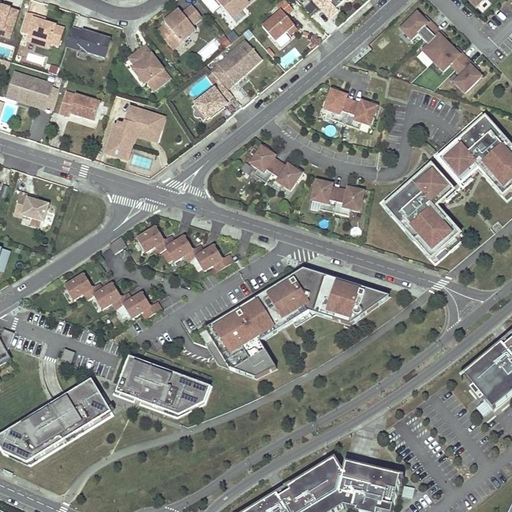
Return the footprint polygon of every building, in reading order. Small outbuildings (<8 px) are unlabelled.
[(201,0),(212,12),(219,6),(214,0),(201,0)] [(215,0),(232,19),(254,0),(215,0)] [(297,30),(286,17),(293,10),(284,0),(282,0),(281,2),(276,6),(281,12),(263,27),(275,42),(287,33),(290,36),(297,30)] [(347,3),(351,0),(315,0),(314,1),(329,19),(338,12),(336,9),(345,1),(347,3)] [(484,0),(466,0),(476,9),(484,0)] [(310,16),(317,10),(311,2),(304,8),(310,16)] [(0,27),(13,32),(19,12),(0,6),(0,27)] [(190,36),(185,30),(191,25),(193,27),(202,19),(192,6),(182,14),(179,10),(170,18),(173,22),(168,26),(167,24),(157,32),(173,50),(190,36)] [(26,14),(20,33),(29,36),(38,39),(36,45),(49,48),(51,44),(59,46),(64,29),(44,23),(35,20),(36,17),(26,14)] [(424,41),(436,29),(430,23),(428,25),(423,20),(418,14),(401,31),(412,42),(418,35),(424,41)] [(168,26),(173,22),(170,18),(165,22),(167,24),(168,26)] [(193,27),(191,25),(185,30),(190,36),(196,31),(193,27)] [(110,41),(72,29),(67,47),(78,51),(79,46),(89,49),(88,54),(104,59),(110,41)] [(456,71),(468,60),(462,54),(460,56),(454,51),(445,41),(440,36),(442,34),(436,29),(424,41),(429,46),(423,52),(433,63),(444,73),(451,66),(456,71)] [(36,45),(38,39),(29,36),(28,42),(36,45)] [(203,59),(218,51),(213,42),(198,50),(203,59)] [(234,84),(262,60),(246,42),(211,72),(222,85),(228,91),(235,84),(234,84)] [(169,79),(145,48),(130,59),(154,91),(169,79)] [(10,63),(3,60),(0,68),(8,71),(10,63)] [(474,66),(468,60),(456,71),(462,77),(455,84),(465,95),(482,78),(477,73),(471,68),(474,66)] [(56,76),(59,68),(51,65),(48,73),(56,76)] [(46,110),(53,86),(15,74),(7,98),(18,101),(19,97),(37,103),(36,107),(46,110)] [(226,106),(225,104),(233,97),(228,91),(222,85),(215,91),(215,90),(196,105),(196,106),(207,120),(226,106)] [(341,97),(339,96),(340,94),(341,91),(333,88),(325,111),(334,114),(332,121),(335,122),(343,98),(341,97)] [(95,122),(101,104),(66,93),(60,114),(69,117),(70,114),(95,122)] [(19,97),(18,101),(36,107),(37,103),(19,97)] [(347,99),(343,98),(335,122),(345,126),(354,102),(347,99)] [(370,127),(379,105),(371,102),(370,104),(369,107),(367,106),(361,104),(354,102),(345,126),(359,131),(361,124),(370,127)] [(0,120),(11,124),(17,107),(6,103),(0,120)] [(203,123),(207,120),(196,106),(192,109),(203,123)] [(157,143),(165,119),(130,108),(125,125),(119,123),(119,124),(118,126),(115,125),(106,155),(127,162),(135,137),(157,143)] [(37,110),(33,136),(44,138),(48,112),(37,110)] [(332,121),(334,114),(325,111),(322,117),(332,121)] [(511,196),(511,149),(482,116),(436,156),(461,184),(469,176),(472,179),(481,171),(486,167),(487,169),(490,172),(485,176),(507,201),(511,196)] [(368,134),(370,127),(361,124),(359,131),(368,134)] [(267,185),(282,163),(275,159),(272,156),(268,154),(270,152),(271,150),(264,145),(251,165),(259,170),(255,176),(267,185)] [(131,164),(150,169),(152,158),(133,154),(131,164)] [(291,192),(304,172),(298,168),(296,170),(295,172),(292,170),(288,167),(282,163),(267,185),(279,192),(283,186),(291,192)] [(433,214),(438,210),(447,202),(444,199),(453,191),(428,163),(382,204),(436,264),(464,239),(442,214),(437,219),(435,216),(434,216),(433,214)] [(255,176),(259,170),(251,165),(247,171),(255,176)] [(485,176),(490,172),(487,169),(486,167),(481,171),(485,176)] [(463,187),(472,179),(469,176),(461,184),(463,187)] [(341,189),(333,187),(329,186),(325,185),(325,183),(326,181),(318,179),(312,202),(322,204),(321,211),(335,214),(341,189)] [(287,198),(291,192),(283,186),(279,192),(287,198)] [(360,213),(365,189),(357,188),(357,190),(356,192),(352,192),(348,191),(341,189),(335,214),(349,217),(350,210),(360,213)] [(447,202),(455,194),(453,191),(444,199),(447,202)] [(34,202),(29,200),(30,197),(21,194),(14,216),(23,219),(23,217),(43,223),(49,206),(37,203),(34,202)] [(321,211),(322,204),(312,202),(311,209),(321,211)] [(358,219),(360,213),(350,210),(349,217),(358,219)] [(437,219),(442,214),(438,210),(433,214),(434,216),(435,216),(437,219)] [(175,244),(171,237),(165,241),(156,228),(137,240),(146,253),(157,247),(161,253),(167,249),(175,244)] [(175,244),(167,249),(176,263),(187,256),(191,262),(197,259),(197,258),(205,253),(201,246),(195,250),(186,237),(175,244)] [(112,245),(110,246),(116,254),(123,249),(126,247),(121,239),(112,245)] [(197,258),(197,259),(205,272),(209,270),(215,267),(219,273),(233,264),(229,257),(224,260),(216,247),(205,253),(197,258)] [(0,267),(5,269),(10,253),(0,249),(0,267)] [(196,273),(201,271),(196,260),(191,263),(196,273)] [(292,323),(304,316),(309,312),(310,308),(334,315),(332,320),(350,326),(364,316),(381,295),(365,290),(364,294),(352,290),(353,286),(344,284),(343,287),(316,279),(317,275),(303,271),(296,275),(294,282),(283,289),(280,285),(277,287),(272,290),(275,294),(262,302),(228,323),(226,320),(212,328),(216,334),(209,338),(216,348),(229,370),(235,372),(247,365),(256,380),(276,370),(266,355),(262,357),(255,346),(259,343),(256,338),(289,317),(292,323)] [(294,282),(296,275),(286,282),(280,285),(283,289),(294,282)] [(344,284),(317,275),(316,279),(343,287),(344,284)] [(85,276),(66,287),(75,301),(85,294),(89,301),(95,297),(105,291),(101,284),(94,289),(85,276)] [(105,291),(95,297),(104,310),(114,304),(118,310),(124,307),(124,306),(134,300),(130,294),(123,298),(114,285),(105,291)] [(228,323),(262,302),(275,294),(272,290),(256,300),(226,320),(228,323)] [(124,306),(124,307),(132,320),(143,314),(147,320),(163,310),(159,304),(152,308),(143,295),(134,300),(124,306)] [(364,316),(389,297),(381,295),(364,316)] [(123,324),(130,320),(124,308),(117,312),(123,324)] [(332,320),(334,315),(310,308),(309,312),(332,320)] [(259,343),(292,323),(289,317),(256,338),(259,343)] [(216,334),(212,328),(206,332),(209,338),(216,334)] [(1,338),(8,353),(10,347),(15,334),(12,333),(4,330),(1,338)] [(511,334),(510,335),(511,337),(511,339),(503,346),(501,344),(464,376),(473,387),(470,390),(480,402),(484,399),(493,410),(511,393),(511,334)] [(8,353),(1,338),(0,338),(0,366),(6,364),(4,361),(10,357),(8,353)] [(266,355),(259,343),(255,346),(262,357),(266,355)] [(72,365),(76,353),(72,352),(65,349),(61,361),(72,365)] [(211,389),(131,358),(122,382),(125,383),(121,392),(167,410),(180,405),(190,409),(206,403),(211,389)] [(256,380),(247,365),(235,372),(256,380)] [(32,462),(112,411),(92,379),(61,399),(59,400),(60,401),(33,418),(31,417),(0,436),(0,442),(5,451),(32,462)] [(59,400),(58,397),(30,414),(31,417),(33,418),(60,401),(59,400)] [(486,402),(477,407),(481,417),(491,413),(486,402)] [(190,409),(180,405),(167,410),(177,414),(190,409)] [(392,511),(401,477),(347,464),(344,474),(343,473),(335,460),(288,489),(290,492),(280,499),(278,496),(251,511),(335,511),(337,505),(345,507),(353,509),(357,510),(356,511),(378,511),(380,511),(392,511)]
